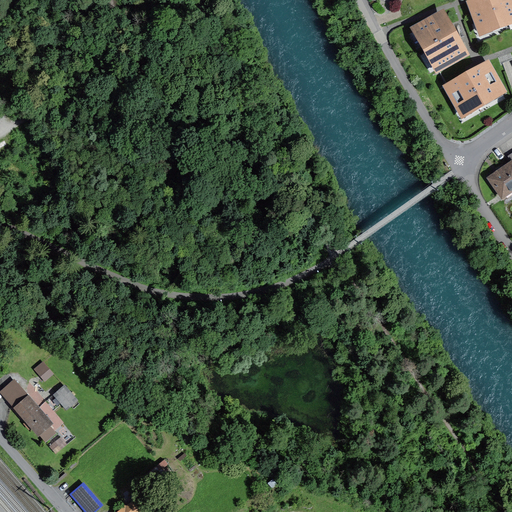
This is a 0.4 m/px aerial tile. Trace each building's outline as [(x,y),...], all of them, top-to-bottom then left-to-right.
[(511,5),(510,0),(479,0),(466,5),(479,41),(511,28),(511,5)] [(442,13),(409,31),(433,76),(466,58),(442,13)] [(487,62),(441,89),(462,124),(509,97),(487,62)] [(511,162),(485,180),(500,202),(511,194),(511,162)] [(34,371),(44,383),(53,375),(43,363),(34,371)] [(14,382),(0,393),(0,394),(14,411),(29,399),(14,382)] [(54,395),(67,409),(77,401),(64,386),(54,395)] [(29,399),(14,411),(39,440),(40,438),(46,444),(57,435),(51,429),(54,427),(29,399)] [(84,483),(70,496),(84,511),(97,511),(105,505),(84,483)] [(125,505),(115,511),(135,511),(143,506),(135,497),(125,506),(125,505)]
